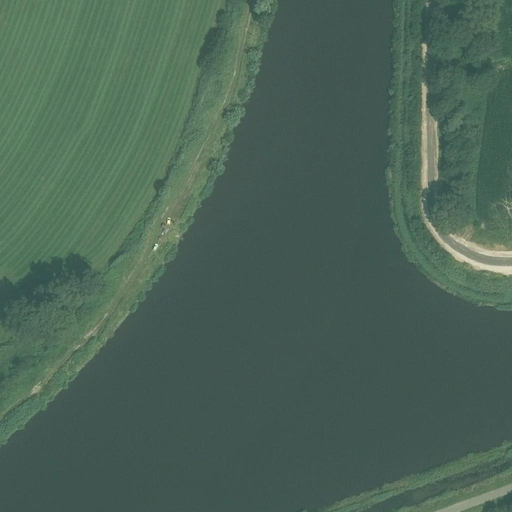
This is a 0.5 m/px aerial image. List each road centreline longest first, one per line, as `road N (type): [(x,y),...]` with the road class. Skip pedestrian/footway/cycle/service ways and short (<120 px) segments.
road 1 (track): [(0,419),(62,365),(157,240),(225,96),(248,0)]
road 2 (track): [(511,265),(474,256),(435,216),(432,0)]
